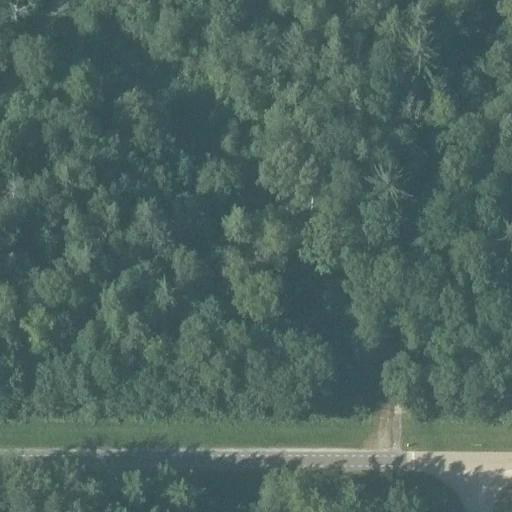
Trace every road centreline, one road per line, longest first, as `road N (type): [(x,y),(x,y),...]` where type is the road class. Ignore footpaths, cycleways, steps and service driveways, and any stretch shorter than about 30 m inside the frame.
road 1 (track): [(378,461),(380,407),(361,359),(219,157),(177,123),(107,87),(0,60)]
road 2 (tertiary): [(476,461),(0,461)]
